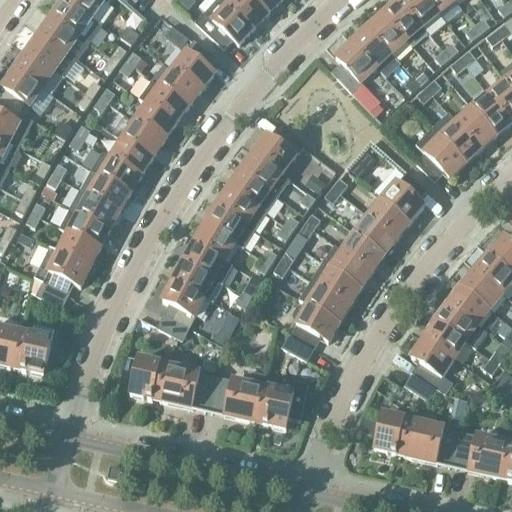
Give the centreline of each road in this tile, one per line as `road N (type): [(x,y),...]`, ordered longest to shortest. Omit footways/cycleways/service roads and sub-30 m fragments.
road 1 (residential): [(66,438),(112,310),(173,198),(254,86),(340,0)]
road 2 (residential): [(306,493),(343,398),(390,316),(435,255),(511,178)]
road 3 (tertiary): [(306,493),(66,438)]
